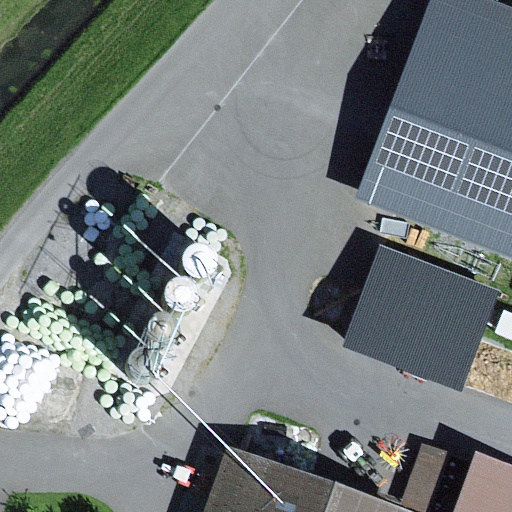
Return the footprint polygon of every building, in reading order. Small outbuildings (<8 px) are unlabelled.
[(511,1),(509,0),(439,0),(365,197),(511,252),(511,1)] [(511,301),(511,289),(390,240),(347,344),(474,395),(511,301)] [(312,316),(317,322),(326,325),(335,323),(341,319),(343,315),(345,307),(343,299),(340,296),(332,291),(323,291),(317,293),(312,298),(310,306),(312,316)] [(242,450),(247,456),(256,459),(265,457),(271,453),(273,449),(275,441),(273,434),(270,430),(262,425),(253,425),(247,427),(242,433),(240,441),(242,450)] [(276,462),(282,469),(290,472),(300,470),(305,466),(308,462),(309,454),(307,446),(304,443),(296,438),(287,438),(282,440),(277,445),(274,453),(276,462)] [(511,511),(511,465),(462,447),(437,511),(511,511)] [(397,511),(232,458),(214,511),(397,511)]
